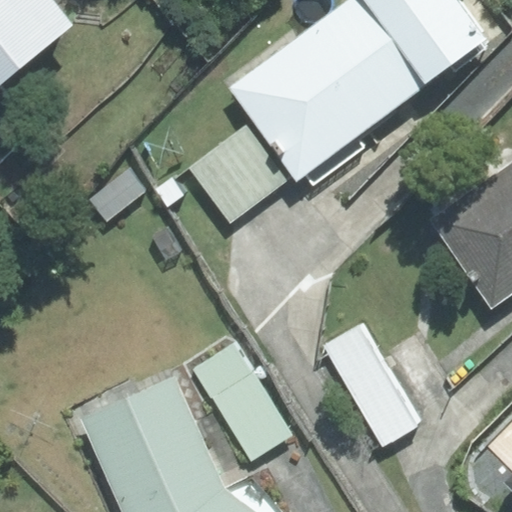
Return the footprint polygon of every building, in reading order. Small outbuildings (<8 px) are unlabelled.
[(86,0),(0,0),(0,91),(95,9),(86,0)] [(349,0),(242,79),(312,174),(404,105),(447,74),(444,71),(506,24),(488,0),(349,0)] [(255,121),(200,162),(241,216),(267,196),(296,174),(255,121)] [(511,162),(440,214),(493,287),(504,302),(511,296),(511,162)] [(367,318),(324,342),(382,444),(403,433),(425,420),(367,318)] [(260,368),(219,394),(258,455),(299,430),(260,368)] [(189,369),(92,413),(137,511),(288,511),(239,478),(189,369)]
